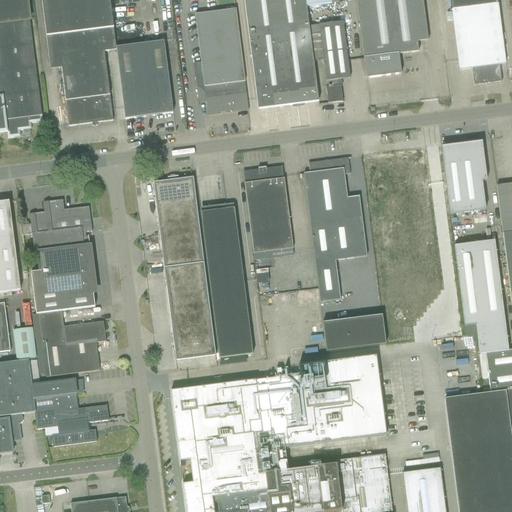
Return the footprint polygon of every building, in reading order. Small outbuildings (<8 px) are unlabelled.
[(42,122),(26,0),(0,0),(0,133),(7,133),(7,139),(20,137),(19,131),(31,130),(31,124),(42,122)] [(113,121),(112,112),(106,70),(104,52),(116,51),(116,49),(109,0),(40,0),(49,60),(60,58),(68,127),(92,124),(92,127),(97,126),(97,124),(113,121)] [(304,0),(243,0),(258,110),(318,102),(313,61),(308,28),(304,0)] [(427,31),(422,0),(355,0),(366,79),(400,75),(397,55),(418,53),(417,43),(428,41),(427,31)] [(505,65),(496,0),(449,0),(458,71),(472,69),(474,86),(501,82),(499,66),(505,65)] [(195,16),(206,106),(207,116),(248,110),(247,101),(235,11),(195,16)] [(350,79),(348,70),(342,23),(308,28),(313,61),(323,60),(325,83),(326,82),(327,88),(325,88),(327,104),(342,102),(340,86),(338,87),(338,81),(350,79)] [(171,104),(164,43),(116,49),(116,51),(125,120),(172,114),(171,104)] [(486,182),(481,143),(478,147),(445,151),(441,148),(449,215),(485,211),(481,182),(486,182)] [(347,199),(344,176),(350,175),(348,159),(308,164),(309,174),(303,175),(319,304),(340,301),(335,261),(366,257),(359,198),(347,199)] [(293,250),(282,168),(243,172),(244,184),(253,255),(293,250)] [(201,224),(219,360),(252,355),(235,219),(234,210),(227,210),(222,175),(196,178),(201,224)] [(203,263),(194,189),(193,179),(153,184),(164,268),(175,362),(185,361),(215,357),(203,263)] [(511,233),(511,184),(495,187),(502,235),(511,233)] [(89,243),(88,237),(86,237),(85,233),(92,232),(89,208),(69,210),(69,213),(64,214),(63,201),(43,203),(44,213),(29,215),(30,225),(28,225),(28,222),(23,223),(23,226),(20,226),(21,236),(31,235),(33,254),(36,254),(36,255),(89,248),(89,247),(87,248),(86,244),(89,243)] [(0,293),(20,291),(9,202),(0,203),(0,293)] [(511,306),(511,233),(502,235),(511,307),(511,306)] [(511,351),(508,352),(494,242),(453,247),(464,328),(475,326),(479,355),(485,354),(490,393),(511,389),(511,351)] [(95,293),(89,248),(36,255),(38,272),(31,273),(36,315),(37,315),(61,312),(95,308),(93,293),(95,293)] [(4,305),(0,305),(0,353),(10,352),(4,305)] [(106,343),(103,323),(63,328),(61,312),(37,315),(44,379),(100,371),(96,344),(106,343)] [(385,346),(382,317),(322,325),(326,354),(385,346)] [(32,329),(12,332),(16,362),(35,359),(32,329)] [(485,355),(479,356),(482,380),(488,380),(485,355)] [(299,376),(170,392),(179,463),(189,462),(192,484),(182,485),(185,511),(213,511),(212,500),(217,499),(218,511),(341,511),(335,466),(286,472),(283,449),(386,436),(376,357),(322,364),(323,364),(325,378),(300,381),(300,376),(299,376)] [(31,387),(32,387),(28,361),(0,364),(0,455),(12,454),(11,442),(20,440),(17,425),(19,425),(20,425),(20,424),(21,424),(22,424),(22,423),(22,422),(23,421),(22,420),(21,415),(34,414),(35,414),(31,387)] [(108,421),(106,406),(77,410),(75,395),(76,395),(74,381),(64,382),(41,386),(32,387),(31,387),(35,414),(34,414),(36,430),(35,430),(36,431),(46,429),(57,428),(58,436),(51,437),(53,448),(97,443),(95,431),(85,432),(84,424),(108,421)] [(511,511),(511,389),(490,393),(490,394),(444,400),(458,511),(511,511)] [(391,511),(390,496),(384,456),(335,462),(335,466),(341,511),(391,511)] [(416,461),(417,470),(440,468),(439,459),(416,461)] [(445,511),(440,469),(402,474),(406,511),(445,511)] [(50,504),(49,496),(41,497),(42,505),(50,504)] [(70,511),(127,511),(125,498),(70,505),(70,511)]
